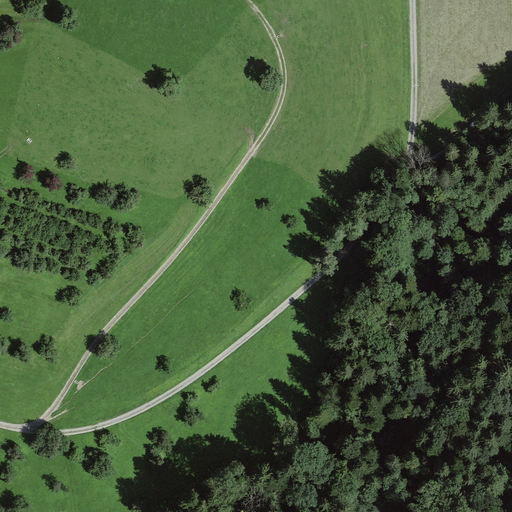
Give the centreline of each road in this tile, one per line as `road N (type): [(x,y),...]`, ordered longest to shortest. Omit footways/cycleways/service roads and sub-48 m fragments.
road 1 (track): [(0,423),(80,431),(144,407),(193,379),(369,235),(399,202),(413,151),(414,0)]
road 2 (track): [(250,4),(288,67),(276,120),(187,246),(29,429)]
